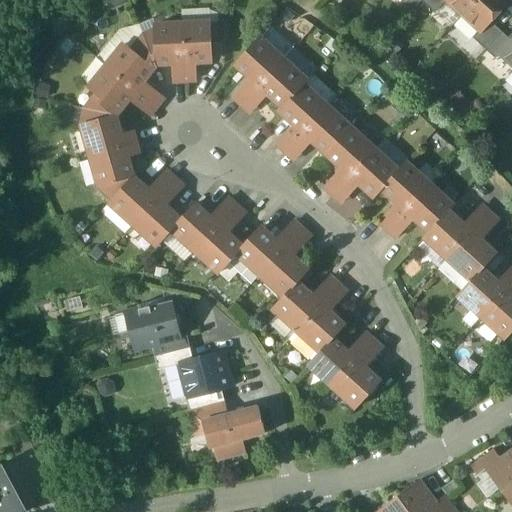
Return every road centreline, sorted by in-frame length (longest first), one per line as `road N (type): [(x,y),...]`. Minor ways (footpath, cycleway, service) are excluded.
road 1 (residential): [(422,456),(411,350),(380,286),(288,193),(164,120)]
road 2 (residential): [(324,483),(134,511)]
